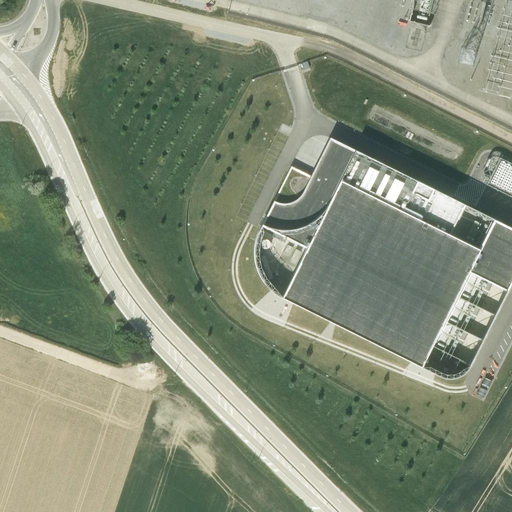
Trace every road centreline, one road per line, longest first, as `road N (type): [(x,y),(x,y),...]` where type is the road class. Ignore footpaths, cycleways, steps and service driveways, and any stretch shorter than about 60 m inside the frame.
road 1 (secondary): [(350,511),(144,300),(23,74)]
road 2 (secondary): [(15,101),(90,258),(138,327),(324,511)]
road 3 (unclassified): [(113,0),(332,51),(511,138)]
road 4 (unclassified): [(0,328),(144,380)]
